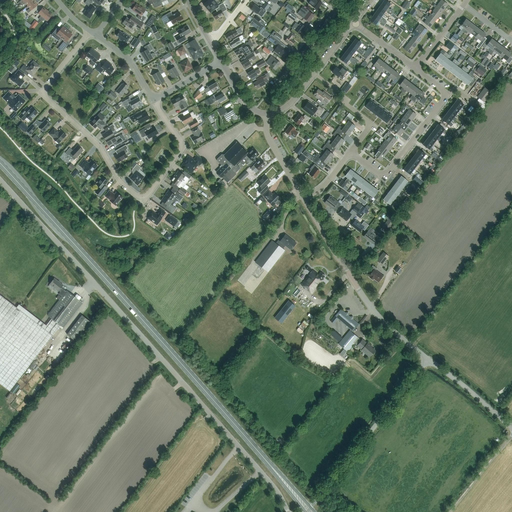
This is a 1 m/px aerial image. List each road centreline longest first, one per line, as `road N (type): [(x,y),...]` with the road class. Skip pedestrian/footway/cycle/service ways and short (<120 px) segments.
road 1 (unclassified): [(287,511),(238,446),(0,180)]
road 2 (primary): [(269,464),(0,163)]
road 3 (residential): [(154,100),(180,146),(146,197),(120,184),(96,143),(44,96),(90,31)]
road 4 (unclassified): [(428,359),(377,315),(304,200)]
road 5 (unclassified): [(310,508),(428,359)]
road 6 (residential): [(351,153),(388,172),(448,94)]
